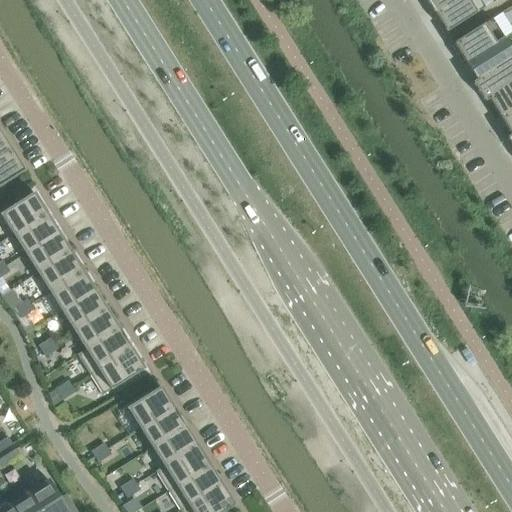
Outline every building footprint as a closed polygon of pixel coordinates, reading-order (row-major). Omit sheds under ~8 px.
[(425,0),(434,14),(457,0),(425,0)] [(479,0),(457,0),(434,14),(446,33),(485,9),(479,0)] [(491,20),(452,44),(465,63),(503,39),(491,20)] [(511,58),(511,53),(503,39),(465,63),(476,82),(511,58)] [(511,58),(476,82),(472,84),(483,103),(488,100),(511,84),(511,58)] [(511,110),(511,84),(488,100),(499,118),(511,110)] [(511,110),(499,118),(511,136),(511,135),(511,110)] [(0,159),(10,153),(12,152),(0,132),(0,159)] [(0,187),(25,172),(12,152),(10,153),(0,159),(0,187)] [(34,194),(1,215),(13,235),(47,214),(34,194)] [(47,214),(13,235),(25,255),(59,233),(47,214)] [(71,253),(59,233),(25,255),(37,274),(71,253)] [(83,272),(71,253),(37,274),(49,293),(83,272)] [(3,262),(0,263),(0,271),(3,276),(9,272),(3,262)] [(83,272),(49,293),(62,313),(95,291),(83,272)] [(108,311),(95,291),(62,313),(74,332),(108,311)] [(27,301),(21,305),(27,315),(33,310),(27,301)] [(21,305),(14,309),(20,319),(27,315),(21,305)] [(108,311),(74,332),(86,351),(118,331),(120,330),(108,311)] [(86,351),(78,356),(90,376),(130,350),(132,349),(120,330),(118,331),(86,351)] [(51,339),(45,343),(51,353),(58,349),(51,339)] [(45,343),(38,347),(45,357),(51,353),(45,343)] [(130,350),(90,376),(103,396),(145,369),(132,349),(130,350)] [(69,382),(62,387),(68,397),(75,392),(69,382)] [(62,387),(55,391),(62,401),(68,397),(62,387)] [(161,388),(127,409),(140,429),(172,409),(174,408),(161,388)] [(186,427),(174,408),(172,409),(140,429),(152,449),(184,428),(186,427)] [(184,428),(152,449),(164,467),(155,472),(156,473),(198,447),(186,427),(184,428)] [(8,438),(0,443),(0,447),(2,451),(12,445),(8,438)] [(104,445),(98,449),(104,459),(111,455),(104,445)] [(168,492),(210,466),(198,447),(156,473),(168,492)] [(98,449),(91,453),(98,463),(104,459),(98,449)] [(15,450),(6,456),(10,463),(20,457),(15,450)] [(6,456),(0,460),(0,469),(10,463),(6,456)] [(210,466),(168,492),(180,511),(222,485),(210,466)] [(66,511),(46,478),(27,490),(40,511),(66,511)] [(133,481),(127,485),(133,495),(140,490),(133,481)] [(127,485),(120,489),(127,499),(133,495),(127,485)] [(222,485),(180,511),(224,511),(235,505),(222,485)] [(40,511),(27,490),(8,502),(14,511),(40,511)] [(14,511),(8,502),(10,506),(0,511),(14,511)]
